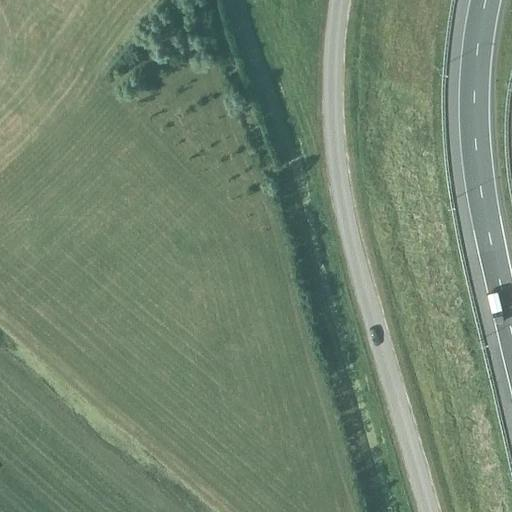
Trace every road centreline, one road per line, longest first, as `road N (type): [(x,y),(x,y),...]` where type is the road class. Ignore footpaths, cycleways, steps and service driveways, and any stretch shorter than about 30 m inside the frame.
road 1 (unclassified): [(430,511),(345,207),(334,71),(341,0)]
road 2 (motorway): [(486,0),(474,135),(511,330)]
